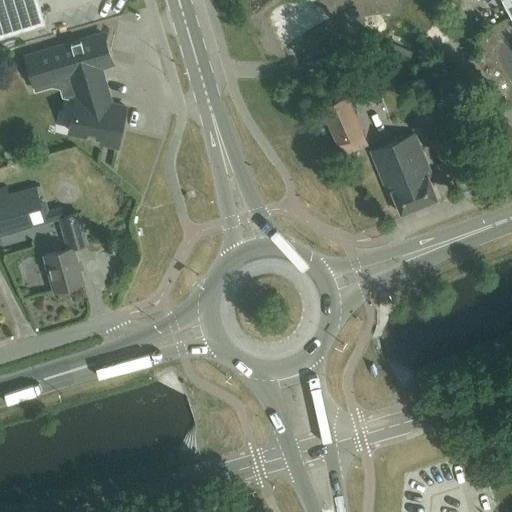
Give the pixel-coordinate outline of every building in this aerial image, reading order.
[(0,0),(0,36),(45,23),(38,0),(0,0)] [(313,0),(293,0),(270,15),(289,45),(327,21),(313,0)] [(511,0),(503,0),(511,18),(511,0)] [(111,64),(103,35),(26,58),(35,89),(36,88),(70,78),(76,100),(69,132),(101,139),(100,144),(116,147),(125,107),(123,106),(123,110),(109,107),(98,68),(111,64)] [(368,144),(341,85),(316,96),(343,156),(368,144)] [(437,199),(427,177),(431,175),(414,133),(370,151),(387,193),(391,192),(400,214),(437,199)] [(0,188),(0,236),(46,223),(35,186),(9,193),(7,187),(0,188)] [(88,243),(80,212),(57,219),(66,249),(44,255),(54,291),(82,283),(73,247),(88,243)]
